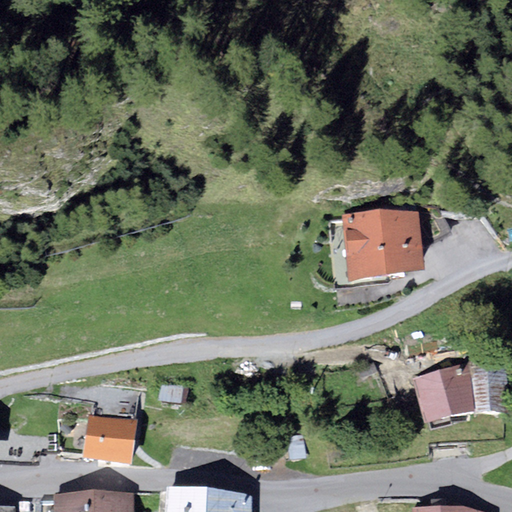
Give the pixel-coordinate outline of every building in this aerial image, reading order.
[(421,207),(342,212),(347,287),(388,284),(425,276),(421,207)] [(466,364),(413,376),(426,430),(478,418),(468,372),(466,364)] [(468,372),(478,418),(511,416),(508,370),(468,372)] [(183,386),(162,383),(159,400),(180,404),(183,386)] [(132,421),(89,416),(84,458),(128,463),(132,421)] [(303,430),(285,432),(288,459),(306,458),(303,430)] [(204,511),(206,491),(168,490),(167,511),(204,511)] [(251,511),(252,492),(206,491),(204,511),(251,511)] [(133,511),(133,494),(52,497),(53,511),(133,511)]
